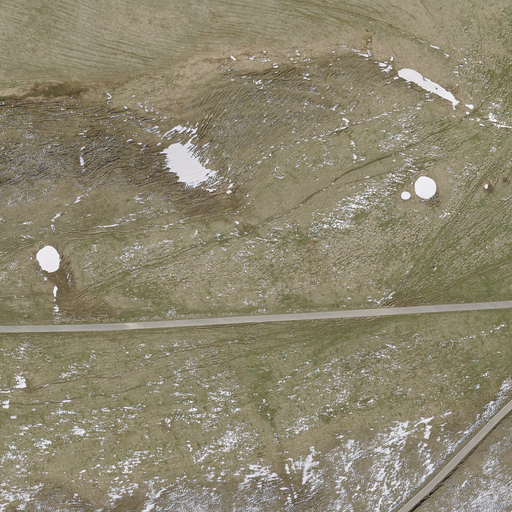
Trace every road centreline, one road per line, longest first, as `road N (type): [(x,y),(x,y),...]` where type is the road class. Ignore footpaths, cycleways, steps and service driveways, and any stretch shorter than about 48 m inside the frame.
road 1 (track): [(0,331),(511,306)]
road 2 (track): [(402,511),(511,405)]
